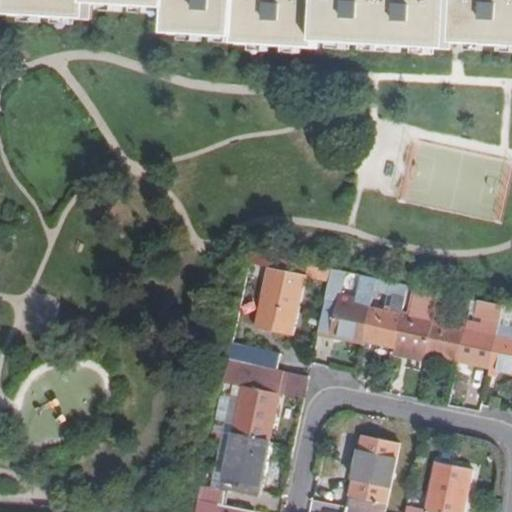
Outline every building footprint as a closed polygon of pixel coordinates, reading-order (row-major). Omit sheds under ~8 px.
[(95,2),(95,0),(12,0),(12,13),(95,18),(95,2)] [(244,31),(245,0),(176,0),(176,7),(175,33),(243,37),(244,31)] [(328,29),(329,0),(245,0),(244,31),(327,36),(328,29)] [(395,33),(397,0),(329,0),(328,29),(395,33)] [(462,31),(463,0),(397,0),(395,33),(461,37),(462,31)] [(511,0),(463,0),(462,31),(511,34),(511,0)] [(294,330),(308,271),(310,259),(255,246),(252,259),(272,264),(260,322),(294,330)] [(310,259),(308,271),(332,276),(335,265),(310,259)] [(405,313),(329,294),(322,326),(366,337),(398,345),(397,351),(404,352),(405,347),(429,353),(461,360),(492,368),(511,372),(511,338),(499,336),(468,328),(436,320),(405,313)] [(466,295),(457,294),(455,303),(463,305),(466,295)] [(501,304),(487,301),(485,310),(499,314),(501,304)] [(235,337),(232,354),(280,365),(283,348),(235,337)] [(282,389),(284,389),(289,367),(280,365),(232,354),(227,377),(247,382),(236,430),(235,436),(227,470),(263,478),(272,438),(282,389)] [(284,389),(307,395),(312,372),(289,367),(284,389)] [(347,511),(386,511),(401,444),(365,435),(347,511)] [(439,462),(476,471),(478,462),(441,453),(439,462)] [(466,511),(476,471),(439,462),(429,511),(428,511),(466,511)] [(204,481),(201,495),(221,499),(225,500),(228,487),(204,481)] [(217,511),(221,499),(201,495),(197,511),(217,511)] [(221,499),(217,511),(255,511),(257,508),(225,500),(221,499)]
